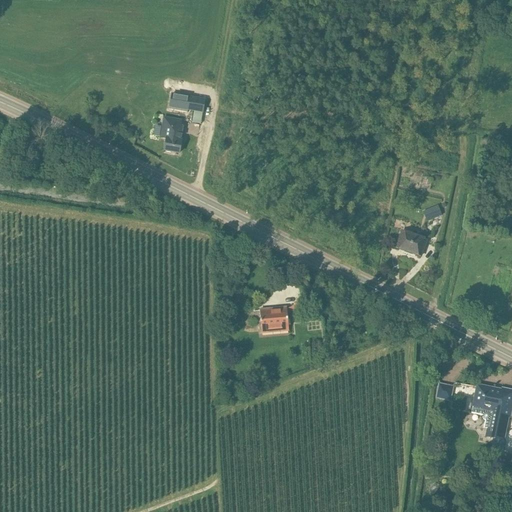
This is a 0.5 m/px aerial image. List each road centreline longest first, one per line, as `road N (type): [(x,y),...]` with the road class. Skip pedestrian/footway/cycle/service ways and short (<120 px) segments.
road 1 (secondary): [(511,358),(0,101)]
road 2 (track): [(0,187),(173,208),(194,197),(234,0)]
